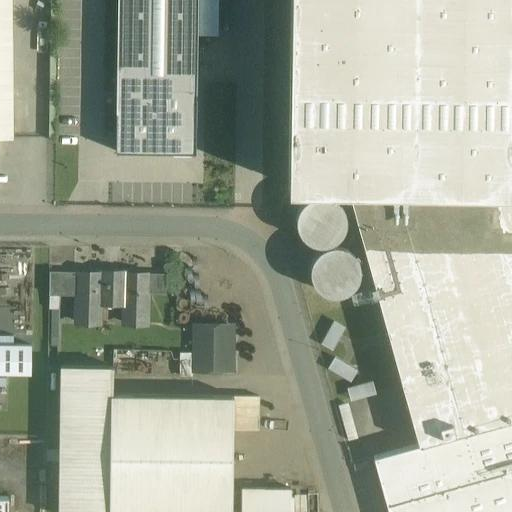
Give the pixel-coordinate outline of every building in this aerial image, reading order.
[(11,0),(0,0),(0,136),(13,136),(11,0)] [(118,0),(115,150),(192,147),(198,36),(214,35),(215,0),(118,0)] [(511,0),(290,0),(288,186),(348,187),(511,188),(511,135),(511,85),(511,0)] [(511,188),(348,187),(419,445),(511,418),(511,188)] [(344,229),(346,219),(344,210),(339,202),(330,197),(321,195),(312,197),(304,202),(298,211),(297,220),(299,229),(304,237),(312,243),(322,244),(331,242),(339,237),(344,229)] [(361,280),(363,270),(360,260),(355,252),(346,246),(336,244),(326,246),(318,252),(313,261),(311,271),(313,281),(319,289),(327,294),(337,296),(347,294),(355,288),(361,280)] [(79,272),(50,271),(49,295),(77,295),(78,273),(79,273),(79,272)] [(128,273),(99,272),(99,273),(79,273),(78,273),(77,295),(77,322),(100,322),(100,302),(125,303),(124,323),(147,323),(148,293),(148,273),(146,273),(146,274),(127,274),(128,273)] [(166,273),(148,273),(148,293),(165,293),(166,273)] [(337,320),(326,343),(337,348),(348,325),(337,320)] [(231,327),(196,326),(196,368),(231,369),(231,327)] [(0,373),(36,374),(36,343),(0,342),(0,373)] [(192,353),(180,353),(180,375),(192,375),(192,353)] [(234,396),(113,394),(113,366),(61,366),(58,511),(232,511),(233,429),(234,396)] [(259,396),(234,396),(233,429),(258,430),(259,396)] [(511,511),(511,418),(419,445),(374,457),(389,511),(511,511)] [(290,511),(291,488),(242,488),(241,511),(290,511)] [(8,511),(8,497),(0,497),(0,511),(8,511)]
